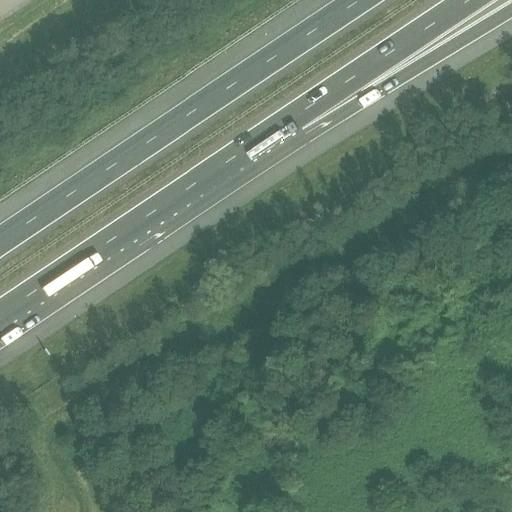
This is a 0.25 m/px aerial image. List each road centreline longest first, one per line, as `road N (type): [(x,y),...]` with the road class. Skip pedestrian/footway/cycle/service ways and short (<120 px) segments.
road 1 (motorway): [(355,0),(0,240)]
road 2 (motorway): [(0,314),(287,121)]
road 3 (motorway): [(287,121),(414,69),(511,10)]
road 4 (motorway): [(287,121),(471,0)]
